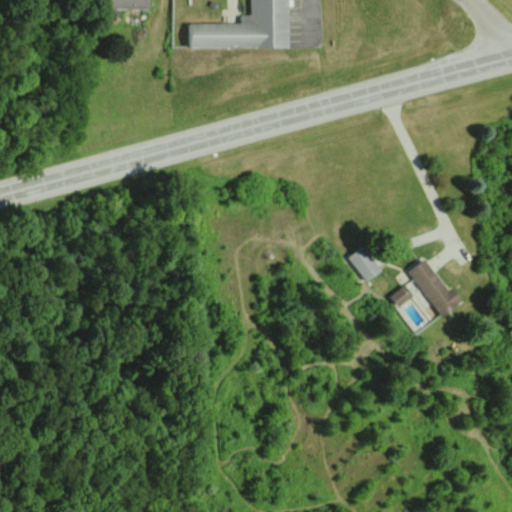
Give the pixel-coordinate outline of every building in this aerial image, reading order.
[(108,9),(147,9),(146,0),(101,0),(102,0),(108,0),(108,9)] [(288,47),(287,0),(248,0),(249,14),(239,15),(239,23),(186,23),(187,48),(288,47)] [(379,270),(360,245),(345,257),(364,281),(379,270)] [(460,300),(450,286),(445,290),(423,258),(406,270),(437,316),(460,300)] [(387,295),(395,307),(410,296),(402,284),(387,295)]
